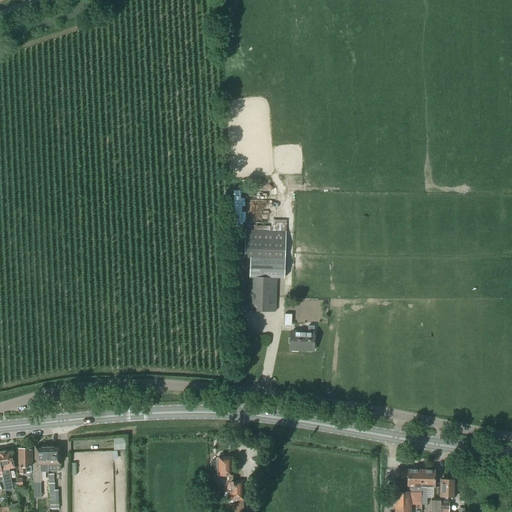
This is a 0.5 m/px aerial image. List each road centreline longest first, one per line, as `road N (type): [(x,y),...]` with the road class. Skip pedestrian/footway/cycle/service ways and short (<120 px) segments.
road 1 (unclassified): [(59,391),(142,383),(242,391)]
road 2 (secondary): [(64,421),(238,414)]
road 3 (unclassified): [(242,391),(399,415)]
road 4 (secondary): [(238,414),(394,438)]
